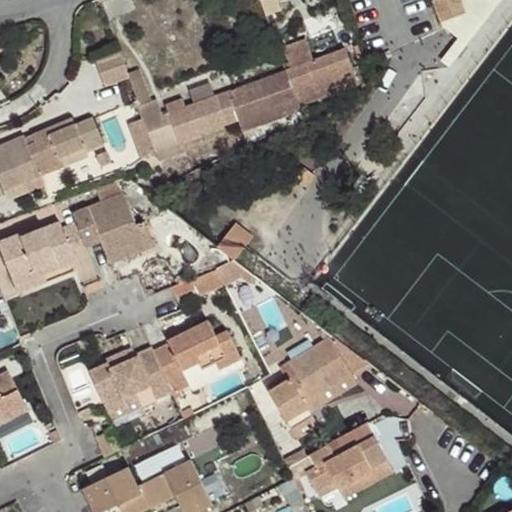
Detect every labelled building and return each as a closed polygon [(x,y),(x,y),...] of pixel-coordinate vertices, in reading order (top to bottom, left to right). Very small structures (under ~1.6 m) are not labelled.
[(465,13),(460,0),(434,0),(433,1),(441,23),(442,22),(465,13)] [(502,0),(460,0),(465,13),(442,22),(443,26),(458,39),(442,61),(449,67),(502,0)] [(284,64),(295,92),(354,72),(346,50),(313,61),(306,40),(279,50),(284,64)] [(127,74),(120,52),(96,60),(106,88),(129,80),(127,74)] [(239,89),(233,91),(243,118),(248,132),(277,121),(273,108),(297,99),(295,92),(284,64),(259,73),(236,82),(239,89)] [(129,80),(130,83),(142,79),(139,71),(127,74),(129,80)] [(354,72),(295,92),(301,109),(360,88),(354,72)] [(138,107),(139,108),(150,104),(142,79),(130,83),(136,101),(138,107)] [(185,139),(243,118),(233,91),(187,108),(183,98),(165,105),(168,113),(144,122),(155,151),(159,162),(189,151),(185,139)] [(138,107),(136,101),(129,104),(131,110),(138,107)] [(76,125),(50,136),(49,131),(34,137),(36,144),(29,146),(26,140),(25,137),(0,147),(0,181),(4,191),(40,176),(64,166),(60,157),(85,148),(87,152),(104,145),(94,118),(76,125)] [(74,120),(49,131),(50,136),(76,125),(74,120)] [(155,151),(144,122),(143,120),(129,124),(143,160),(155,151)] [(36,144),(34,137),(26,140),(29,146),(36,144)] [(85,148),(60,157),(64,166),(89,156),(87,152),(85,148)] [(112,163),(108,152),(97,156),(101,167),(112,163)] [(314,175),(304,168),(295,181),(306,187),(314,175)] [(44,185),(40,176),(4,191),(8,200),(44,185)] [(124,193),(118,181),(113,183),(96,189),(101,203),(124,193)] [(74,214),(77,221),(87,247),(101,241),(110,264),(128,257),(136,253),(155,246),(145,222),(137,225),(124,193),(101,203),(74,214)] [(72,253),(87,247),(77,221),(62,227),(72,253)] [(60,223),(24,237),(22,234),(0,242),(0,247),(13,281),(42,269),(44,274),(75,262),(72,253),(62,227),(60,223)] [(253,237),(236,224),(218,247),(234,260),(235,260),(253,237)] [(138,259),(136,253),(128,257),(129,262),(138,259)] [(259,280),(235,260),(234,260),(217,269),(226,286),(226,287),(241,277),(250,285),(259,280)] [(44,274),(42,269),(13,281),(18,294),(48,282),(44,274)] [(217,269),(191,280),(198,298),(226,286),(217,269)] [(170,343),(154,351),(169,386),(172,392),(174,396),(181,393),(179,387),(189,382),(184,371),(200,363),(203,367),(215,362),(219,370),(241,359),(228,332),(217,338),(209,321),(169,341),(170,343)] [(369,364),(333,337),(289,363),(296,375),(290,378),(269,392),(292,429),(313,417),(310,412),(305,403),(352,375),(352,374),(369,364)] [(169,386),(154,351),(152,348),(140,354),(140,356),(131,361),(127,351),(107,360),(109,363),(90,372),(109,414),(128,405),(125,397),(136,392),(151,386),(156,399),(172,392),(169,386)] [(0,425),(29,411),(9,371),(0,375),(0,425)] [(287,373),(268,385),(271,390),(290,378),(287,373)] [(357,383),(352,374),(352,375),(305,403),(310,412),(357,383)] [(142,406),(136,392),(125,397),(128,405),(109,414),(112,420),(142,406)] [(195,414),(192,408),(184,412),(187,417),(195,414)] [(319,426),(313,417),(292,429),(297,439),(319,426)] [(386,456),(372,431),(368,424),(310,456),(317,467),(307,472),(308,474),(318,493),(336,483),(339,488),(353,480),(357,487),(376,477),(369,465),(386,456)] [(112,442),(108,432),(96,437),(104,458),(118,451),(122,449),(119,441),(113,444),(112,442)] [(409,463),(396,433),(382,439),(396,469),(409,463)] [(308,457),(303,449),(285,460),(289,467),(308,457)] [(317,467),(310,456),(308,457),(289,467),(287,468),(293,483),(308,474),(307,472),(317,467)] [(357,487),(353,480),(339,488),(344,500),(395,473),(386,456),(369,465),(376,477),(357,487)] [(192,461),(138,487),(128,467),(84,489),(94,511),(105,511),(120,505),(122,511),(142,511),(176,496),(183,511),(200,511),(214,506),(192,461)] [(336,483),(318,493),(321,498),(339,488),(336,483)]
